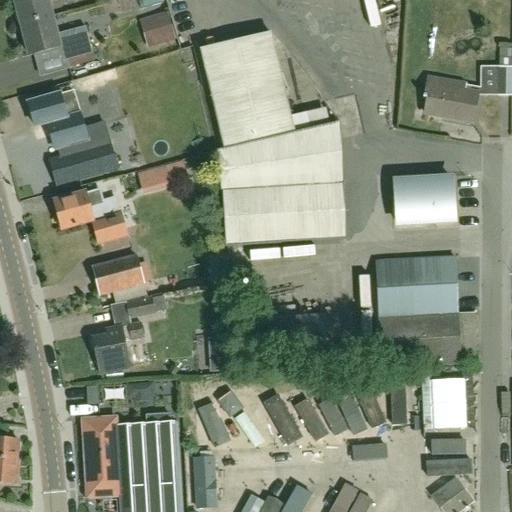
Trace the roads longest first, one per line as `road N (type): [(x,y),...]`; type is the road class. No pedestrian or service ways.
road 1 (unclassified): [(490,511),(493,154)]
road 2 (tertiary): [(53,511),(38,379),(0,220)]
